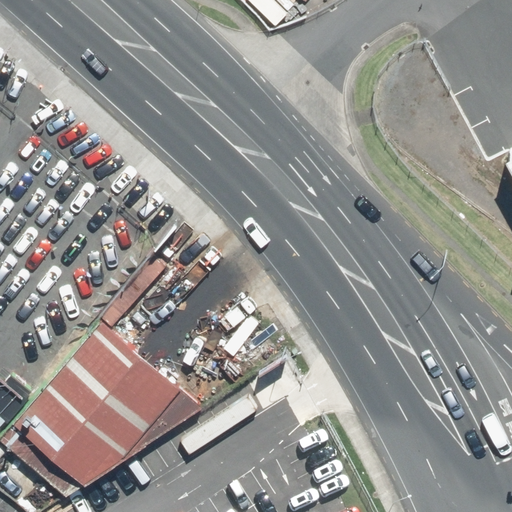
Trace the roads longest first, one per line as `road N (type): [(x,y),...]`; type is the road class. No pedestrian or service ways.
road 1 (primary): [(233,144),(309,224),(374,311),(464,453),(487,511)]
road 2 (primary): [(233,144),(419,267),(511,352)]
road 3 (primary): [(75,0),(233,144)]
